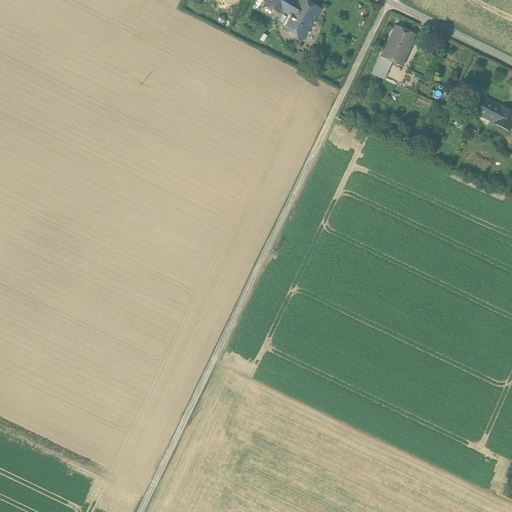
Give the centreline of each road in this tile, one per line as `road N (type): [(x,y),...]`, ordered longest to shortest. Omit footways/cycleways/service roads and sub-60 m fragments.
road 1 (unclassified): [(141,511),(389,1)]
road 2 (unclassified): [(389,1),(511,59)]
